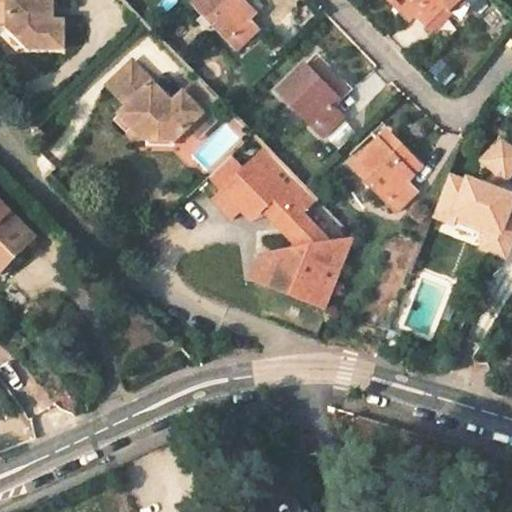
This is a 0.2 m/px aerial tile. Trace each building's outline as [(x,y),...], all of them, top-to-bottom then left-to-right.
[(55,0),(1,0),(2,9),(10,8),(11,20),(11,29),(32,51),(67,52),(66,22),(56,22),(55,0)] [(254,16),(259,11),(247,0),(196,0),(195,2),(239,48),(262,25),(254,16)] [(430,26),(452,5),(446,0),(394,0),(415,20),(420,16),(430,26)] [(10,8),(2,9),(2,20),(11,20),(10,8)] [(347,100),(310,62),(282,88),(328,136),(349,115),(341,106),(347,100)] [(152,142),(184,141),(225,100),(202,78),(176,102),(137,63),(112,88),(133,109),(119,124),(133,139),(141,130),(143,133),(149,139),(152,142)] [(141,148),(149,139),(143,133),(141,130),(133,139),(134,141),(141,148)] [(418,172),(384,138),(355,165),(399,211),(423,188),(413,178),(418,172)] [(511,176),(511,145),(505,139),(485,162),(508,181),(511,176)] [(272,210),(297,235),(301,241),(303,250),(266,256),(270,287),(296,284),(298,297),(329,311),(360,238),(331,243),(327,236),(323,236),(318,225),(310,217),(324,202),(271,147),(249,171),(236,157),(213,179),(228,194),(220,203),(239,221),(247,213),(250,210),(272,210)] [(470,187),(451,179),(437,217),(456,225),(459,216),(477,223),(475,228),(492,235),(485,251),(509,260),(511,253),(511,220),(511,219),(511,197),(472,181),(470,187)] [(0,275),(36,242),(0,204),(0,275)] [(257,224),(272,210),(250,210),(247,213),(257,224)] [(309,434),(289,434),(288,455),(309,455),(309,434)]
